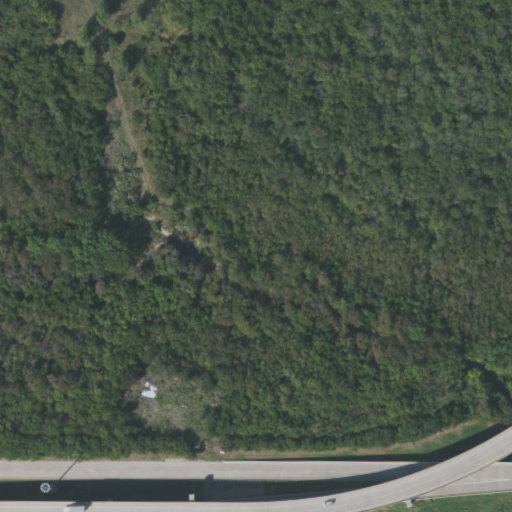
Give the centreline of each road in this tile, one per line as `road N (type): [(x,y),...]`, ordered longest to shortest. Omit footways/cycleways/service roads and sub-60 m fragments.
road 1 (secondary): [(422,472),(0,470)]
road 2 (motorway): [(419,494),(174,511)]
road 3 (motorway): [(511,435),(422,483),(298,511)]
